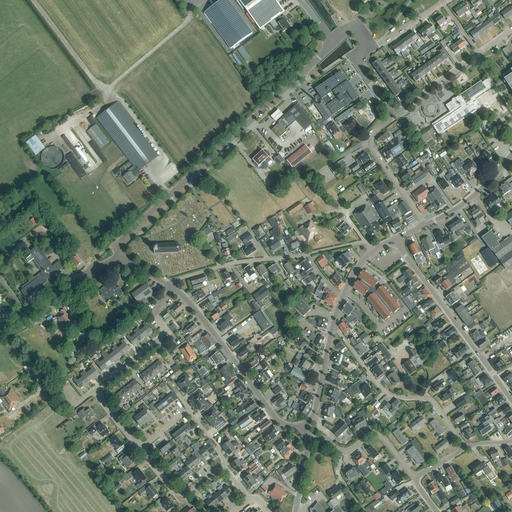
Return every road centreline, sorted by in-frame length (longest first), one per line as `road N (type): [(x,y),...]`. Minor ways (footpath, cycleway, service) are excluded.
road 1 (tertiary): [(116,256),(125,235),(332,45)]
road 2 (residential): [(171,287),(245,262),(363,242),(374,250)]
road 3 (tertiary): [(511,401),(393,239)]
road 4 (tertiary): [(305,424),(274,418),(174,288)]
road 5 (residential): [(465,447),(435,403),(387,393),(332,328)]
road 6 (residential): [(393,115),(511,29)]
road 7 (residential): [(95,391),(164,335),(156,314),(174,288)]
road 8 (tertiary): [(0,334),(116,256)]
road 9 (residential): [(424,226),(371,147),(371,134),(393,115)]
road 10 (residential): [(416,477),(381,437),(345,451),(307,440)]
